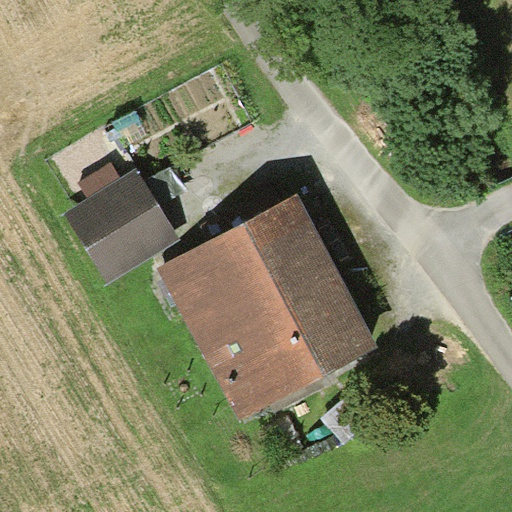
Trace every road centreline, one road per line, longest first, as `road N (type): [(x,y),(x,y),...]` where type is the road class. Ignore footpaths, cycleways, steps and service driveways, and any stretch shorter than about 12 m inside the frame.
road 1 (residential): [(236,0),(426,254)]
road 2 (residential): [(426,254),(511,369)]
